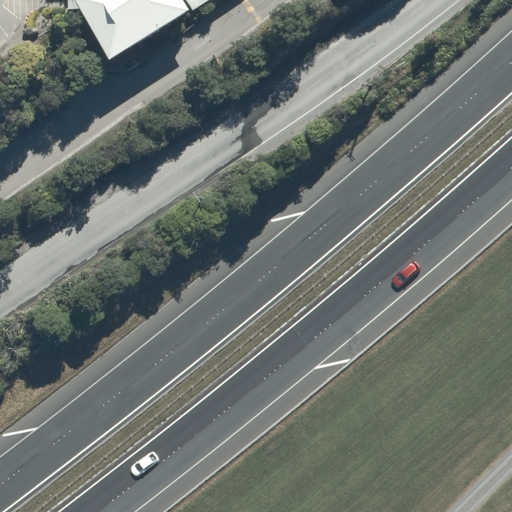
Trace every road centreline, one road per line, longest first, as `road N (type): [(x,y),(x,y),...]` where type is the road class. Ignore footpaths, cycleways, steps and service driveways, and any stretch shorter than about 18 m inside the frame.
road 1 (trunk): [(0,488),(217,316),(511,62)]
road 2 (trunk): [(511,164),(100,511)]
road 3 (unclassified): [(0,288),(421,0)]
